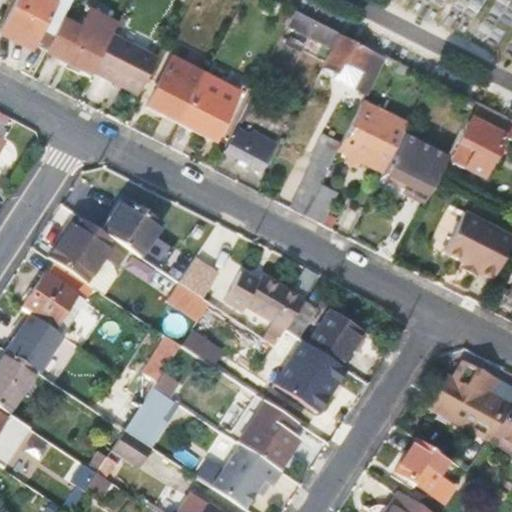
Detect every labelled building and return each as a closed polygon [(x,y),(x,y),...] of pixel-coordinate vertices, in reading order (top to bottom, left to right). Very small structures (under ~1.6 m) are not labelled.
[(47,0),(18,0),(4,28),(38,47),(39,44),(50,50),(65,20),(74,0),(59,0),(56,5),(47,0)] [(65,20),(50,50),(49,51),(94,75),(95,73),(110,43),(65,20)] [(342,35),(325,67),(339,74),(345,63),(366,74),(359,90),(367,94),(386,57),(342,35)] [(99,75),(118,38),(114,36),(110,43),(95,73),(99,75)] [(159,59),(118,38),(99,75),(140,96),(159,59)] [(174,60),(150,108),(181,124),(206,76),(174,60)] [(400,65),(396,72),(409,79),(412,71),(400,65)] [(206,76),(181,124),(217,143),(241,94),(206,76)] [(363,103),(339,150),(385,174),(404,135),(409,126),(363,103)] [(463,146),(455,162),(484,178),(506,135),(511,138),(511,121),(476,103),(467,121),(471,122),(459,144),(463,146)] [(227,153),(264,172),(278,144),(256,132),(259,127),(244,120),(227,153)] [(404,135),(385,174),(382,180),(410,195),(414,189),(428,196),(438,177),(448,157),(404,135)] [(320,160),(294,211),(305,216),(320,187),(331,165),(320,160)] [(103,210),(104,187),(83,186),(82,209),(103,210)] [(320,187),(305,216),(323,225),(338,196),(320,187)] [(122,204),(102,235),(137,258),(140,260),(160,229),(122,204)] [(445,252),(464,262),(463,265),(493,281),(511,243),(511,239),(464,215),(445,252)] [(50,261),(56,265),(79,280),(89,286),(105,262),(126,276),(137,258),(102,235),(78,219),(50,261)] [(194,260),(178,284),(200,299),(216,274),(194,260)] [(46,275),(23,311),(53,330),(77,295),(71,292),(79,280),(56,265),(49,276),(46,275)] [(241,307),(284,333),(286,330),(304,301),(268,278),(260,290),(239,276),(223,300),(238,310),(241,307)] [(159,315),(180,329),(188,317),(179,312),(184,305),(171,297),(159,315)] [(304,301),(286,330),(299,339),(318,310),(305,301),(304,301)] [(330,313),(308,346),(326,357),(341,367),(363,335),(330,313)] [(299,339),(286,330),(284,333),(263,365),(324,403),(344,373),(324,360),(326,357),(308,346),(299,339)] [(167,338),(147,368),(160,376),(180,346),(167,338)] [(6,354),(0,362),(0,410),(7,415),(35,373),(6,354)] [(511,389),(465,365),(442,406),(455,413),(454,421),(486,441),(487,440),(511,402),(511,389)] [(139,408),(124,431),(151,449),(178,406),(152,389),(139,408)] [(101,416),(124,431),(139,408),(116,393),(101,416)] [(264,402),(236,444),(239,446),(278,472),(299,439),(289,433),(296,423),(264,402)] [(511,402),(487,440),(511,455),(511,402)] [(28,429),(16,447),(24,453),(32,442),(40,448),(47,453),(53,445),(28,429)] [(112,450),(138,468),(151,449),(124,431),(112,450)] [(415,439),(394,470),(427,492),(443,503),(454,487),(448,483),(458,466),(415,439)] [(32,442),(24,453),(33,458),(40,448),(32,442)] [(272,487),(280,473),(278,472),(239,446),(211,488),(244,510),(255,493),(263,481),(270,486),(272,487)] [(88,468),(76,486),(84,492),(96,473),(88,468)] [(96,473),(84,492),(93,498),(106,480),(96,473)] [(263,481),(255,493),(262,497),(270,486),(263,481)] [(390,511),(426,511),(398,493),(387,510),(390,511)]
